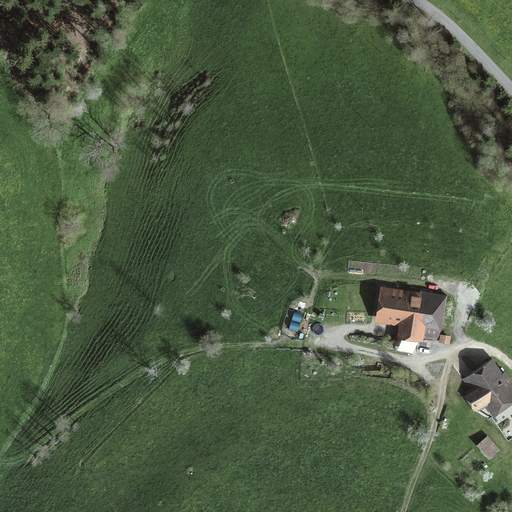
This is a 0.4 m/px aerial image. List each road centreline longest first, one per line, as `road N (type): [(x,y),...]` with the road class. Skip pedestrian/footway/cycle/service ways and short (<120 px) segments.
road 1 (track): [(335,340),(186,355),(122,387),(26,458),(0,459)]
road 2 (track): [(454,348),(403,511)]
road 3 (unclassified): [(415,0),(511,88)]
